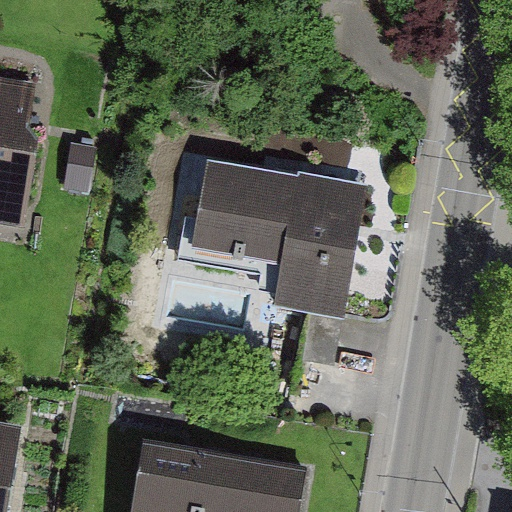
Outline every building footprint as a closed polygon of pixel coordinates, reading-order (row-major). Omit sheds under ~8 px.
[(393,0),(302,0),(391,14),(393,0)] [(0,233),(31,240),(63,84),(0,71),(0,233)] [(375,192),(221,166),(206,254),(295,269),(287,316),(352,327),(375,192)] [(14,511),(30,431),(0,425),(0,511),(14,511)] [(307,511),(316,466),(152,436),(137,511),(307,511)]
